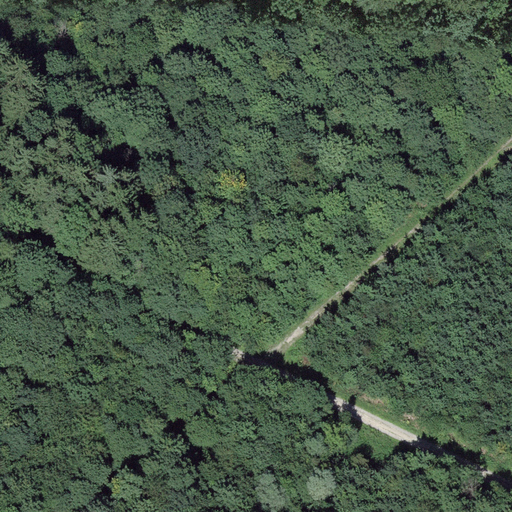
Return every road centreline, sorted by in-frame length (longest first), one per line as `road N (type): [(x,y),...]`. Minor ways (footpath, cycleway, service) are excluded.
road 1 (track): [(511,138),(79,511)]
road 2 (track): [(511,491),(257,361),(0,245)]
